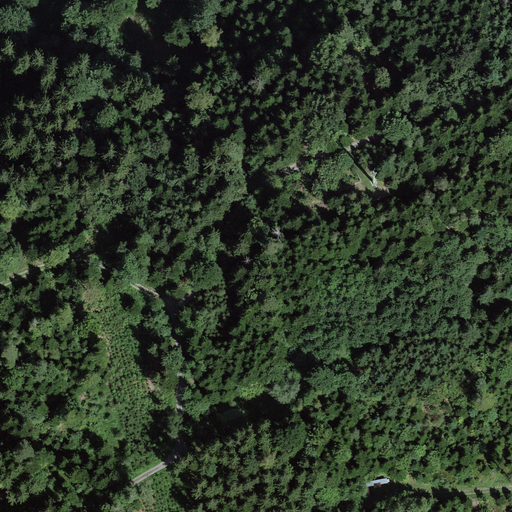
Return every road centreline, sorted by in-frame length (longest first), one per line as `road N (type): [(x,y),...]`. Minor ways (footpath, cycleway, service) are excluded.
road 1 (track): [(99,511),(113,493),(169,463),(183,437),(174,309),(116,272),(69,263),(0,286)]
road 2 (track): [(174,309),(207,279),(234,202),(282,168),(511,90)]
road 3 (track): [(169,463),(215,448),(343,358),(392,336),(511,305)]
